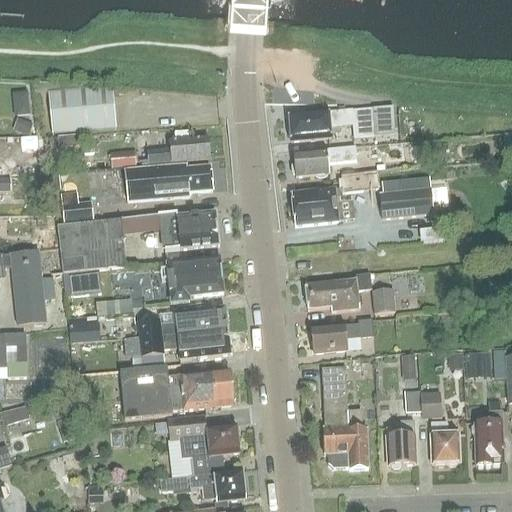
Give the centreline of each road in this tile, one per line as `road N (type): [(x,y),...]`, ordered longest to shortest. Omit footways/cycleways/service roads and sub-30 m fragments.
road 1 (tertiary): [(289,511),(248,155),(247,0)]
road 2 (residential): [(511,498),(367,501)]
